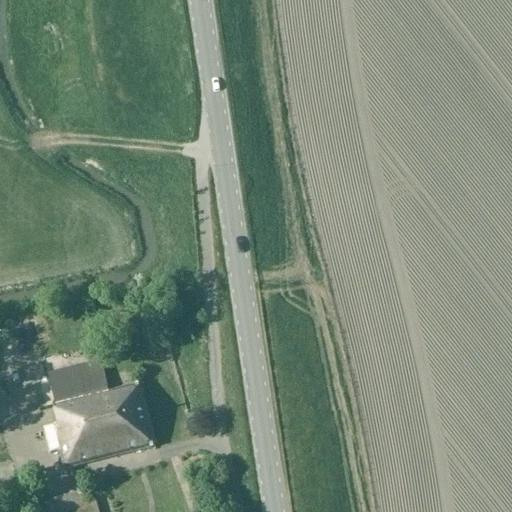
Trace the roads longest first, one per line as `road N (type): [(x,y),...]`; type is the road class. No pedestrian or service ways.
road 1 (tertiary): [(274,511),(199,0)]
road 2 (track): [(29,154),(67,140),(203,155)]
